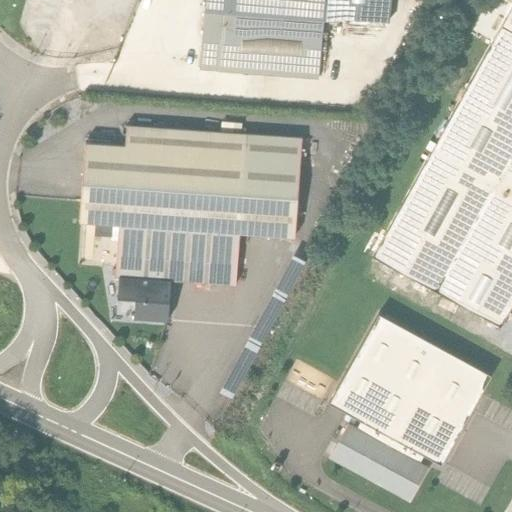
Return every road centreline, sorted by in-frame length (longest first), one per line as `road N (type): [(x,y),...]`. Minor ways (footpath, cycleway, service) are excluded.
road 1 (unclassified): [(277,511),(182,434),(104,354)]
road 2 (secondary): [(69,433),(245,511)]
